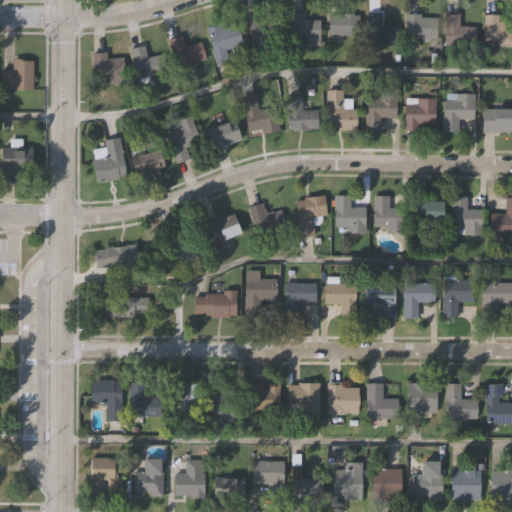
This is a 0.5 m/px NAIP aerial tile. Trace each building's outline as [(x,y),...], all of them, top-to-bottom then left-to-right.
[(328,33),(328,12),(344,12),(344,11),(358,12),(358,33),(328,33)] [(405,36),(405,12),(419,11),(420,16),(435,16),(435,36),(405,36)] [(251,37),(248,18),(276,12),(280,32),(251,37)] [(290,37),(290,12),(305,12),(305,19),(322,19),(322,43),(302,44),(302,37),(290,37)] [(367,12),(381,12),(381,25),(398,25),(397,43),(367,43),(367,12)] [(444,13),(458,13),(458,26),(475,26),(475,43),(444,43),(444,13)] [(480,41),(480,15),(495,15),(495,21),(510,21),(510,47),(496,47),(496,41),(480,41)] [(217,64),(208,23),(220,20),(221,25),(238,22),(243,41),(238,42),(239,48),(240,47),(242,57),(249,56),(250,59),(241,61),(240,59),(217,64)] [(179,67),(167,39),(180,34),(185,45),(199,39),(206,55),(179,67)] [(134,77),(126,48),(141,44),(144,56),(162,51),(166,68),(134,77)] [(108,84),(107,76),(93,78),(91,52),(106,50),(107,57),(124,56),(126,82),(108,84)] [(0,70),(10,70),(10,61),(31,61),(31,90),(0,90),(0,70)] [(328,124),(326,88),(343,88),(343,97),(350,96),(350,108),(356,108),(356,128),(336,128),(336,124),(328,124)] [(366,96),(379,96),(379,89),(398,90),(397,116),(381,115),(381,128),(365,128),(366,96)] [(443,101),(446,101),(446,91),(474,92),(474,118),(456,117),(456,130),(442,130),(443,101)] [(243,95),(258,93),(260,107),(277,104),(281,131),(262,135),(261,127),(248,130),(243,95)] [(320,128),(290,130),(289,94),(302,94),(303,109),(319,108),(320,128)] [(404,95),(436,96),(435,124),(418,123),(418,129),(403,129),(404,95)] [(511,131),(483,131),(483,107),(511,107),(511,131)] [(179,119),(191,114),(202,139),(186,146),(190,156),(178,162),(166,133),(181,126),(179,119)] [(243,137),(214,150),(205,128),(235,116),(243,137)] [(119,135),(127,173),(119,175),(119,178),(101,182),(100,179),(95,180),(90,157),(105,154),(102,139),(119,135)] [(165,167),(136,173),(132,153),(161,147),(165,167)] [(0,172),(0,148),(30,148),(30,172),(0,172)] [(365,232),(333,232),(333,192),(350,192),(350,205),(365,205),(365,232)] [(445,219),(418,219),(418,192),(426,193),(426,199),(446,199),(445,219)] [(373,232),(373,193),(390,193),(390,206),(404,206),(404,232),(373,232)] [(295,199),(304,198),(304,196),(324,194),(326,214),(313,216),(316,235),(299,237),(295,199)] [(480,234),(450,233),(451,195),(467,195),(467,207),(481,207),(480,234)] [(511,236),(490,236),(490,211),(505,211),(505,196),(511,196),(511,236)] [(286,227),(257,237),(248,206),(262,202),(266,214),(280,209),(286,227)] [(239,231),(212,242),(205,221),(232,211),(239,231)] [(207,254),(179,266),(168,237),(181,232),(185,243),(200,237),(207,254)] [(138,241),(141,267),(109,272),(108,266),(96,267),(93,248),(138,241)] [(474,277),(474,301),(458,301),(458,317),(443,317),(443,271),(456,271),(456,277),(474,277)] [(274,279),(274,302),(264,302),(264,300),(257,300),(257,317),(242,317),(242,279),(274,279)] [(357,282),(357,316),(341,316),(341,302),(325,302),(325,282),(337,282),(337,279),(342,279),(342,282),(357,282)] [(511,279),(511,300),(499,300),(499,317),(482,317),(482,279),(511,279)] [(318,282),(317,302),(302,302),(302,316),(285,316),(285,282),(318,282)] [(435,282),(435,302),(419,302),(419,318),(404,318),(404,282),(435,282)] [(397,286),(397,317),(382,317),(382,307),(375,307),(375,305),(364,305),(364,286),(397,286)] [(238,287),(238,314),(230,314),(230,316),(212,316),(212,314),(205,314),(205,313),(194,313),(194,295),(205,295),(205,291),(224,291),(224,287),(238,287)] [(150,295),(150,311),(135,311),(135,316),(95,316),(95,295),(150,295)] [(107,419),(107,402),(89,402),(90,380),(97,380),(97,377),(116,377),(116,379),(123,379),(122,419),(107,419)] [(279,410),(246,410),(246,379),(261,379),(261,386),(266,386),(266,382),(279,382),(279,410)] [(163,415),(129,414),(130,381),(148,381),(147,393),(163,393),(163,415)] [(201,417),(180,417),(180,422),(166,422),(166,393),(184,393),(184,381),(201,381),(201,417)] [(225,395),(220,395),(220,400),(239,400),(239,423),(206,423),(206,381),(225,381),(225,395)] [(318,421),(302,421),(302,417),(290,417),(290,407),(286,407),(286,384),(297,384),(297,381),(318,381),(318,421)] [(357,411),(344,411),(344,414),(325,414),(325,381),(341,381),(341,385),(357,385),(357,411)] [(397,415),(401,415),(401,421),(394,421),(394,418),(386,418),(386,425),(380,425),(380,418),(364,418),(364,381),(381,381),(381,397),(397,397),(397,415)] [(437,411),(408,411),(408,381),(437,381),(437,411)] [(475,420),(443,420),(443,382),(459,382),(459,397),(475,397),(475,420)] [(511,424),(484,424),(484,382),(500,382),(500,397),(495,397),(495,402),(511,402),(511,424)] [(107,479),(90,479),(90,455),(113,455),(113,459),(121,459),(121,471),(117,471),(117,475),(121,475),(121,491),(107,491),(107,479)] [(161,456),(161,471),(163,471),(163,495),(149,495),(149,492),(132,492),(132,471),(144,471),(144,456),(161,456)] [(201,471),(205,471),(205,496),(190,496),(190,494),(172,494),(172,471),(184,471),(184,458),(201,458),(201,471)] [(284,492),(273,492),(273,482),(253,481),(253,458),(284,458),(284,492)] [(443,471),(443,495),(411,495),(411,472),(421,473),(422,459),(439,459),(439,471),(443,471)] [(361,498),(331,498),(331,468),(342,468),(342,463),(361,463),(361,498)] [(322,476),(322,498),(291,498),(291,464),(301,464),(301,476),(322,476)] [(479,468),(479,499),(450,499),(450,468),(465,468),(465,464),(473,464),(473,468),(479,468)] [(403,466),(402,496),(396,496),(396,499),(381,498),(381,496),(371,496),(372,465),(403,466)] [(511,470),(511,501),(489,501),(489,470),(511,470)] [(245,497),(217,496),(217,476),(245,476),(245,497)]
